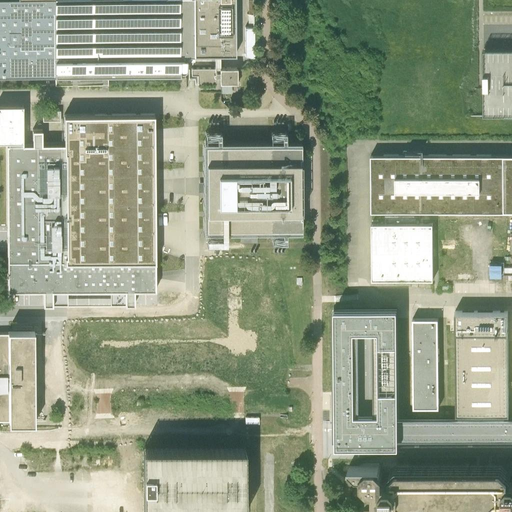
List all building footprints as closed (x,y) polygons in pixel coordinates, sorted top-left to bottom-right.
[(0,0),(0,77),(56,76),(55,57),(55,0),(0,0)] [(221,62),(221,56),(235,56),(235,46),(234,0),(55,0),(55,57),(56,76),(108,76),(180,75),(180,73),(184,73),(187,70),(186,56),(195,56),(214,55),(214,62),(215,69),(191,70),(191,77),(197,77),(198,85),(215,85),(216,79),(220,79),(220,84),(237,84),(237,69),(221,69),(221,62)] [(245,28),(246,58),(248,58),(248,59),(252,58),(255,56),(254,28),(245,28)] [(483,117),(511,116),(511,50),(497,50),(482,50),(483,84),(483,117)] [(108,76),(56,76),(56,86),(108,85),(108,76)] [(134,291),(155,291),(155,261),(155,235),(154,114),(64,114),(64,143),(42,143),(42,129),(32,129),(32,143),(23,143),(23,141),(23,105),(0,104),(0,141),(8,142),(8,144),(6,144),(8,291),(43,291),(43,306),(52,306),(53,291),(67,291),(76,291),(125,290),(125,305),(134,305),(134,291)] [(299,156),(301,156),(301,143),(205,144),(205,162),(206,181),(206,213),(206,229),(285,229),(301,229),(301,216),(299,216),(299,212),(299,161),(299,156)] [(511,154),(371,156),(371,213),(511,211),(511,154)] [(495,246),(510,245),(509,221),(494,221),(495,246)] [(432,224),(371,225),(371,282),(433,281),(432,224)] [(186,251),(185,239),(169,239),(169,251),(186,251)] [(457,246),(443,246),(443,280),(472,280),(472,260),(460,260),(460,273),(457,273),(457,246)] [(492,273),(507,273),(507,253),(492,253),(492,273)] [(94,330),(70,329),(68,372),(79,377),(93,378),(95,350),(154,353),(156,333),(162,330),(166,338),(174,338),(176,341),(179,334),(173,331),(189,332),(193,341),(199,344),(199,339),(194,337),(202,333),(208,336),(207,340),(252,362),(295,364),(297,331),(249,328),(253,256),(222,254),(218,322),(207,322),(206,319),(103,313),(94,330)] [(396,310),(331,310),(332,442),(335,443),(335,448),(398,447),(398,442),(511,441),(511,419),(504,419),(504,417),(508,417),(508,386),(511,386),(511,380),(508,381),(508,312),(455,312),(455,417),(457,417),(457,420),(398,420),(397,393),(397,345),(396,310)] [(412,320),(413,410),(438,409),(437,320),(412,320)] [(9,425),(35,425),(34,332),(8,332),(8,334),(0,334),(0,421),(9,422),(9,425)] [(195,422),(215,422),(215,410),(195,410),(195,422)] [(142,449),(142,511),(244,511),(244,448),(142,449)] [(502,511),(508,507),(508,503),(511,502),(511,480),(507,480),(507,476),(500,468),(396,470),(388,478),(388,482),(382,482),(382,473),(380,471),(378,466),(375,466),(366,466),(349,466),(347,468),(356,476),(359,476),(359,482),(354,489),(354,493),(354,498),(360,504),(360,511),(502,511)] [(93,486),(93,506),(106,506),(106,486),(93,486)]
